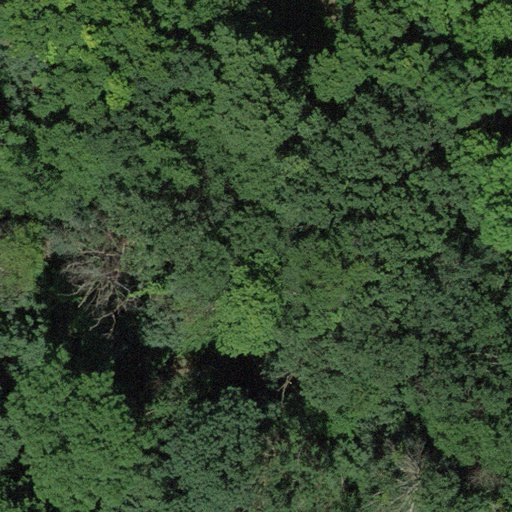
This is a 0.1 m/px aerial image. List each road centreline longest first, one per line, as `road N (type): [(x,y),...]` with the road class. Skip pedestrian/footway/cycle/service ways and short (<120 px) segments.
road 1 (track): [(379,0),(419,66),(511,115)]
road 2 (track): [(0,360),(83,511)]
